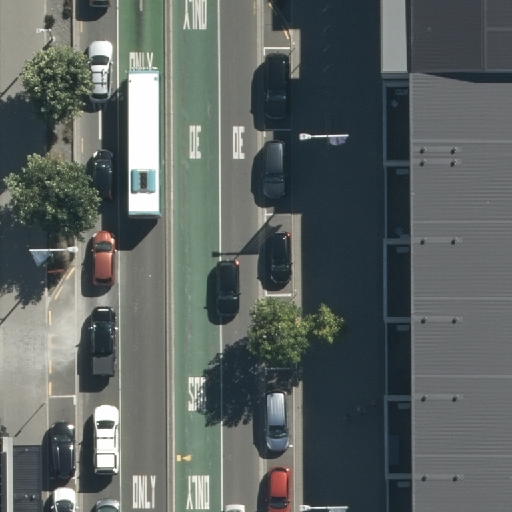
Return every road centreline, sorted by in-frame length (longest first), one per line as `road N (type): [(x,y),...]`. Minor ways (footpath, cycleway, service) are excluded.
road 1 (secondary): [(217,0),(222,511)]
road 2 (secondary): [(121,511),(118,0)]
